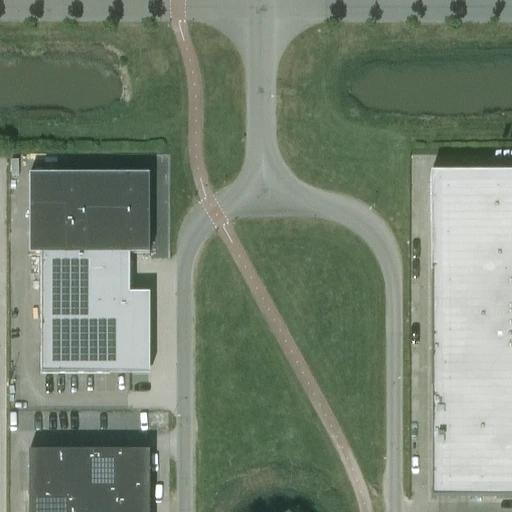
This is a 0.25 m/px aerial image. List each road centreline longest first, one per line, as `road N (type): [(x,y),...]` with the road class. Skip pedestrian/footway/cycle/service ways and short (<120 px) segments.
road 1 (unclassified): [(397,511),(393,266),(385,243),(357,218),(268,199)]
road 2 (unclassified): [(268,199),(247,200),(190,230),(186,511)]
road 3 (unclassified): [(260,11),(0,11)]
road 4 (unclassified): [(511,11),(260,11)]
road 5 (unclassified): [(260,11),(268,199)]
